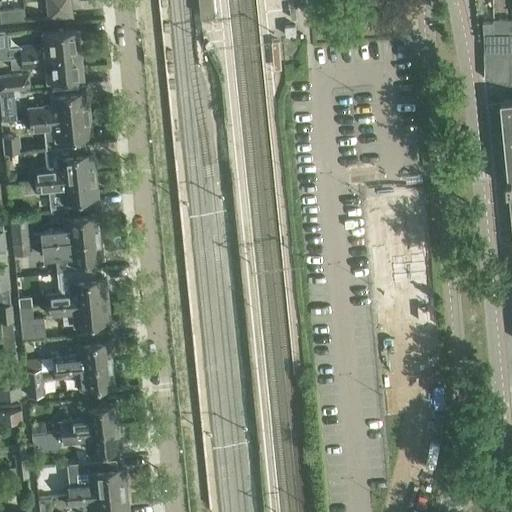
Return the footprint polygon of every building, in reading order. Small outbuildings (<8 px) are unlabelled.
[(49,17),(70,15),(69,3),(48,5),(49,17)] [(12,7),(0,8),(0,20),(25,19),(24,6),(12,7)] [(511,35),(511,18),(493,19),(493,21),(494,33),(511,35)] [(493,21),(483,22),(484,33),(494,33),(493,21)] [(78,49),(76,26),(42,30),(43,41),(0,45),(0,58),(10,57),(10,56),(45,53),(45,50),(56,49),(57,53),(68,52),(68,50),(78,49)] [(511,58),(511,35),(494,33),(484,33),(484,53),(511,58)] [(11,68),(45,65),(46,77),(81,74),(78,49),(68,50),(68,52),(57,53),(56,49),(45,50),(45,53),(10,56),(10,57),(11,68)] [(511,58),(484,53),(484,66),(511,71),(511,58)] [(511,71),(484,66),(485,78),(511,85),(511,76),(511,71)] [(0,90),(16,89),(16,88),(29,88),(28,72),(0,75),(0,90)] [(85,113),(84,105),(86,105),(85,90),(51,94),(52,104),(28,107),(29,118),(85,113)] [(511,99),(501,100),(508,177),(507,177),(508,188),(509,187),(511,215),(511,99)] [(85,113),(29,118),(30,128),(44,127),(46,146),(84,143),(83,135),(89,134),(88,120),(86,120),(85,113)] [(18,133),(2,135),(4,152),(20,150),(18,133)] [(35,179),(27,180),(91,174),(90,166),(93,166),(91,152),(85,152),(84,143),(43,147),(45,166),(34,167),(35,179)] [(17,180),(16,171),(6,171),(7,181),(17,180)] [(91,174),(27,180),(28,191),(36,190),(48,189),(50,210),(87,207),(86,196),(96,195),(94,181),(92,181),(91,174)] [(9,215),(12,244),(30,242),(42,241),(97,235),(95,213),(63,216),(64,227),(29,231),(27,213),(34,212),(9,215)] [(97,235),(42,241),(43,253),(43,257),(56,255),(58,271),(92,267),(91,258),(102,257),(100,243),(98,243),(97,235)] [(30,242),(12,244),(13,255),(31,253),(30,242)] [(7,263),(0,263),(0,276),(9,276),(7,263)] [(60,292),(46,293),(47,304),(103,298),(103,291),(105,290),(104,276),(93,277),(92,267),(58,271),(60,292)] [(9,276),(0,276),(0,313),(13,312),(12,302),(10,303),(8,287),(10,287),(9,276)] [(30,295),(17,297),(18,307),(31,306),(31,305),(30,295)] [(103,298),(47,304),(48,315),(74,313),(75,323),(108,320),(107,306),(104,306),(103,298)] [(31,306),(18,307),(21,338),(45,335),(43,315),(33,316),(31,306)] [(0,322),(1,337),(14,336),(12,320),(13,320),(13,312),(0,313),(0,322)] [(77,353),(53,356),(54,366),(54,367),(110,361),(109,354),(111,353),(110,339),(102,340),(101,331),(75,333),(76,342),(77,353)] [(1,337),(3,353),(4,361),(8,360),(8,361),(17,360),(17,359),(16,359),(16,351),(15,351),(14,336),(1,337)] [(41,356),(24,357),(25,369),(24,369),(24,370),(54,367),(54,366),(42,367),(41,356)] [(8,361),(9,370),(18,369),(17,360),(8,361)] [(80,386),(112,383),(110,361),(54,367),(24,370),(27,395),(43,394),(42,380),(55,379),(55,378),(79,375),(80,386)] [(0,398),(20,396),(19,384),(0,386),(0,398)] [(61,430),(116,425),(114,403),(82,406),(83,416),(59,419),(60,430),(61,430)] [(0,422),(22,420),(20,409),(0,410),(0,422)] [(61,430),(31,433),(33,451),(55,449),(61,442),(62,442),(85,439),(86,450),(121,447),(119,432),(117,433),(116,425),(61,430)] [(27,466),(24,443),(13,444),(15,466),(5,467),(5,468),(27,466)] [(122,456),(66,461),(68,483),(68,486),(66,486),(67,494),(123,489),(122,481),(124,481),(123,467),(122,456)] [(27,466),(5,468),(6,473),(16,475),(16,477),(28,476),(27,466)] [(123,489),(67,494),(67,495),(68,505),(92,503),(93,511),(109,511),(127,510),(126,496),(123,496),(123,489)] [(46,496),(38,497),(39,511),(51,511),(50,496),(46,496)]
